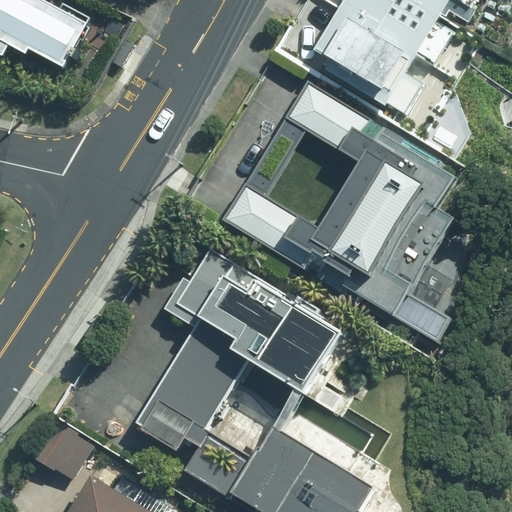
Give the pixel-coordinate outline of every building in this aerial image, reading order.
[(72,71),(95,25),(47,0),(0,0),(0,55),(11,58),(17,47),(34,56),(36,51),(72,71)] [(351,0),(314,60),(395,109),(461,0),(351,0)] [(146,54),(128,42),(115,61),(133,73),(146,54)] [(437,266),(466,217),(448,207),(471,167),(316,77),(228,219),(446,346),(463,317),(443,306),(459,278),(437,266)] [(170,312),(196,327),(139,428),(195,460),(188,472),(258,511),(370,511),(386,484),(295,433),(316,396),(357,419),(374,390),(337,369),(360,329),(216,248),(195,285),(188,281),(170,312)] [(76,482),(99,444),(65,424),(42,462),(76,482)] [(157,511),(100,476),(76,511),(157,511)]
